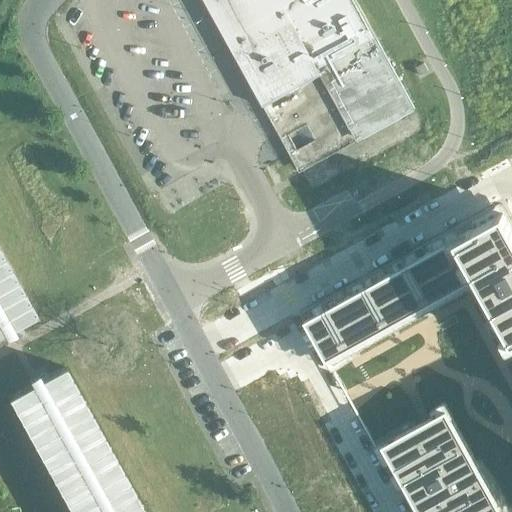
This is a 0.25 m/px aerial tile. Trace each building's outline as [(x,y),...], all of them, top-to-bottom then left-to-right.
[(143,0),(90,29),(195,218),(238,247),(264,233),(266,236),(459,129),(418,56),(438,45),(412,0),(143,0)] [(511,221),(505,209),(305,320),(327,359),(428,304),(511,455),(511,221)] [(39,314),(0,243),(0,334),(5,332),(8,337),(10,336),(13,334),(16,332),(19,337),(28,332),(23,322),(39,314)] [(9,396),(73,511),(148,511),(67,364),(51,373),(46,364),(37,369),(39,372),(38,373),(34,375),(31,376),(30,377),(33,383),(9,396)] [(447,409),(383,444),(420,511),(504,511),(447,409)]
